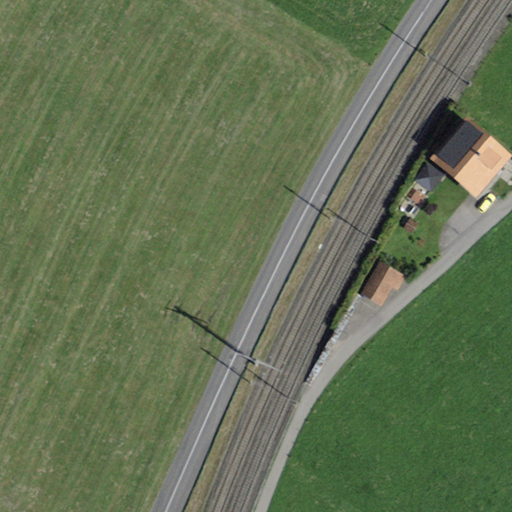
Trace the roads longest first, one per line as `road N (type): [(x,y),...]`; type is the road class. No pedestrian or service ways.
road 1 (tertiary): [(427,0),(311,189),(161,511)]
road 2 (residential): [(511,198),(402,293),(304,401),(255,511)]
